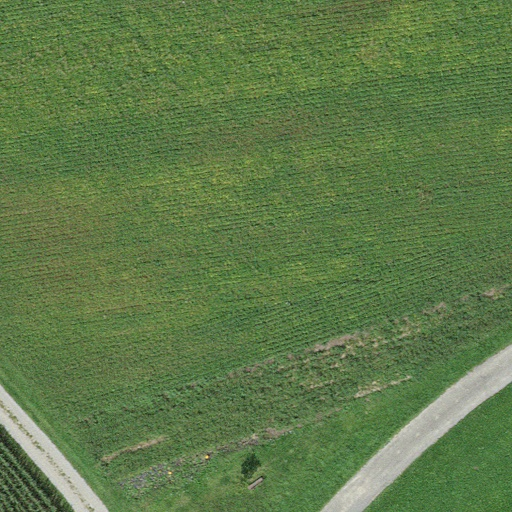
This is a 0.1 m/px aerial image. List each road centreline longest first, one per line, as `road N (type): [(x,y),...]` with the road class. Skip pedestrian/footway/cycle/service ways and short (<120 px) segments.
road 1 (track): [(354,511),(479,384),(511,368)]
road 2 (track): [(0,412),(88,511)]
